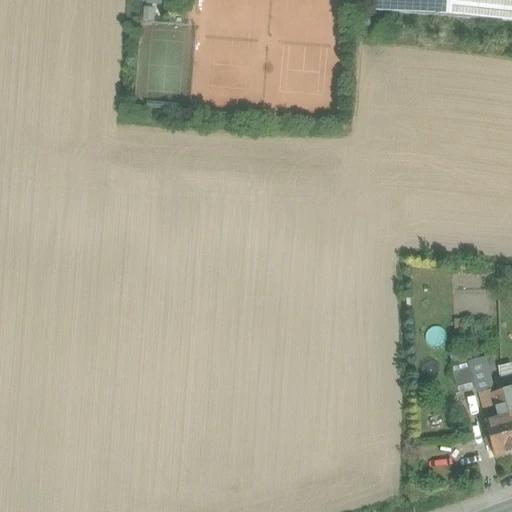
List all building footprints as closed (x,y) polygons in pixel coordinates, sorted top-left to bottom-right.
[(511,0),(374,0),(373,13),(511,22),(511,0)] [(454,370),(470,366),(466,353),(450,357),(454,370)] [(476,389),(478,397),(491,394),(483,363),(470,366),(476,389)] [(470,366),(454,370),(460,393),(476,389),(470,366)] [(511,389),(503,393),(511,424),(511,389)] [(498,421),(486,425),(489,432),(497,460),(511,455),(511,424),(503,393),(492,396),(491,396),(494,409),(498,421)] [(491,396),(492,396),(491,394),(478,397),(483,412),(494,409),(491,396)]
